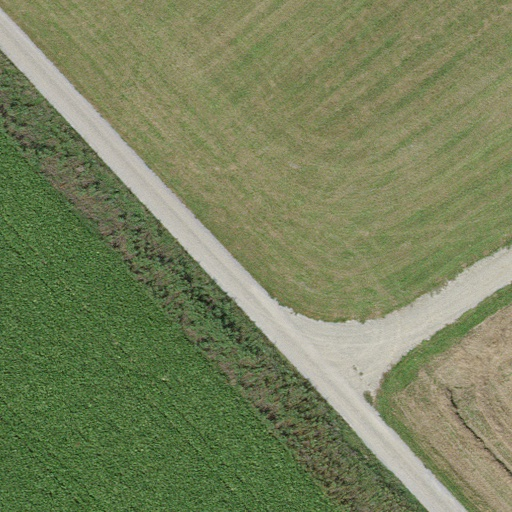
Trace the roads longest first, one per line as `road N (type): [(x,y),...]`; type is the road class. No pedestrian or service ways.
road 1 (track): [(0,16),(338,376),(423,435),(491,511)]
road 2 (track): [(511,272),(338,376)]
